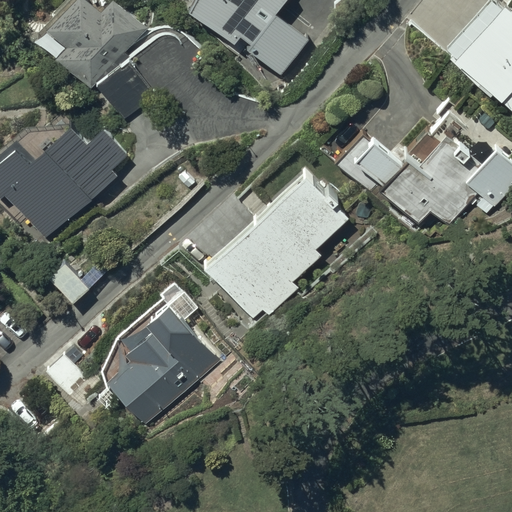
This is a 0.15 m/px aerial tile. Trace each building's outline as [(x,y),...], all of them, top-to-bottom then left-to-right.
[(56,52),(90,85),(148,26),(120,0),(106,0),(101,6),(94,0),(67,0),(45,22),(66,42),(56,52)] [(182,0),(281,77),(315,33),(277,3),(279,0),(182,0)] [(511,10),(500,0),(485,0),(445,46),(456,56),(451,61),(490,95),(494,92),(511,107),(511,10)] [(130,59),(97,82),(124,119),(157,96),(130,59)] [(17,138),(0,153),(0,174),(53,233),(137,158),(116,135),(109,142),(91,122),(66,145),(47,145),(34,157),(17,138)] [(402,161),(372,133),(352,154),(382,182),(379,186),(417,221),(430,208),(446,223),(470,197),(487,213),(511,185),(511,159),(497,145),(481,162),(445,128),(437,138),(426,128),(403,153),(407,156),(402,161)] [(350,214),(306,169),(203,266),(252,317),(263,308),(268,314),(298,286),(293,280),(322,253),(316,246),(350,214)] [(48,272),(73,300),(89,286),(64,258),(48,272)] [(105,382),(144,424),(221,359),(186,317),(199,306),(177,279),(159,294),(162,298),(115,337),(100,370),(105,382)] [(66,350),(46,369),(71,394),(90,374),(66,350)]
